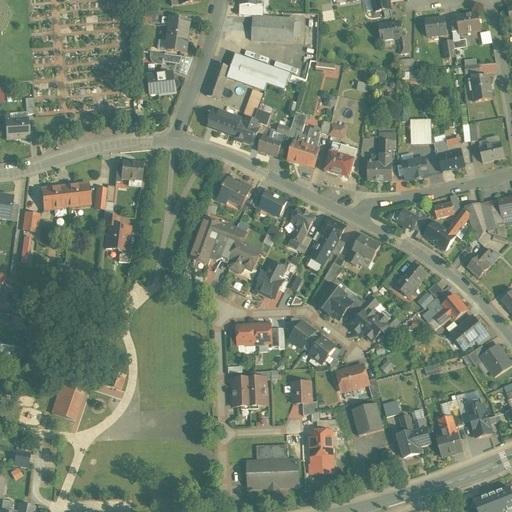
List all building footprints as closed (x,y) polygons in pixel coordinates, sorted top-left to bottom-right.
[(389,0),(371,0),(374,13),(391,10),(389,0)] [(163,13),(152,11),(150,24),(162,25),(163,13)] [(478,14),(457,18),(457,23),(452,24),(453,33),(459,32),(459,35),(481,32),(478,14)] [(295,21),(253,18),(252,42),(293,44),(295,21)] [(189,22),(168,19),(168,26),(170,26),(168,42),(167,51),(185,53),(186,45),(187,45),(189,22)] [(445,19),(425,21),(427,38),(447,36),(445,19)] [(400,23),(380,26),(382,43),(399,40),(400,48),(408,48),(406,35),(402,36),(400,23)] [(481,45),(491,45),(490,32),(480,33),(481,45)] [(466,40),(453,42),(454,50),(467,48),(466,40)] [(453,42),(442,44),(444,52),(454,50),(453,42)] [(408,48),(400,48),(401,56),(409,55),(408,48)] [(181,58),(164,55),(163,63),(180,65),(181,58)] [(264,66),(236,56),(231,69),(227,80),(256,90),(259,82),(264,66)] [(414,60),(401,61),(402,72),(413,71),(414,60)] [(335,66),(317,64),(316,70),(334,72),(335,66)] [(231,69),(218,65),(206,97),(220,102),(227,80),(231,69)] [(291,76),(264,66),(259,82),(285,92),(291,76)] [(479,66),(465,68),(465,75),(480,74),(479,66)] [(376,84),(385,85),(385,72),(376,72),(376,84)] [(171,74),(156,76),(156,73),(147,74),(149,96),(174,93),(171,74)] [(489,77),(471,80),(475,104),(493,101),(489,77)] [(357,84),(356,92),(367,94),(368,86),(357,84)] [(254,93),(246,114),(254,117),(262,97),(254,93)] [(33,100),(25,100),(27,116),(34,115),(33,100)] [(242,121),(214,111),(208,128),(235,138),(236,138),(242,121)] [(260,115),(257,114),(254,122),(260,124),(265,126),(267,119),(260,116),(260,115)] [(245,122),(242,121),(236,138),(235,138),(235,140),(253,147),(259,130),(258,129),(260,124),(254,122),(246,119),(245,122)] [(28,120),(5,122),(7,141),(16,140),(16,139),(29,138),(29,139),(30,139),(28,120)] [(331,125),(323,123),(321,134),(328,136),(331,125)] [(338,127),(332,125),(329,136),(335,138),(338,127)] [(291,130),(279,126),(277,134),(289,138),(291,130)] [(477,126),(469,126),(471,143),(478,142),(477,126)] [(432,132),(414,133),(414,146),(432,145),(432,132)] [(453,133),(445,135),(446,139),(448,147),(459,144),(457,136),(454,137),(453,133)] [(308,138),(297,135),(295,143),(294,142),(288,162),(314,170),(320,151),(306,146),(308,138)] [(283,143),(263,137),(258,152),(278,159),(283,143)] [(446,139),(438,141),(438,139),(435,140),(436,141),(435,142),(437,150),(448,147),(446,139)] [(358,151),(333,143),(324,173),(349,180),(358,151)] [(501,143),(479,149),(483,164),(505,159),(501,143)] [(393,150),(380,149),(380,165),(368,164),(368,183),(392,183),(393,165),(392,165),(393,150)] [(461,151),(450,154),(454,171),(465,169),(461,151)] [(450,154),(438,157),(443,174),(454,171),(450,154)] [(425,160),(402,164),(406,182),(429,178),(425,160)] [(143,165),(122,163),(117,163),(116,183),(121,183),(121,180),(129,181),(129,180),(142,181),(143,165)] [(240,187),(227,181),(223,190),(224,190),(218,202),(227,206),(229,201),(243,208),(252,189),(241,184),(240,187)] [(87,184),(65,187),(68,209),(90,206),(87,184)] [(65,187),(43,190),(45,211),(68,209),(65,187)] [(107,190),(98,189),(95,210),(105,211),(107,190)] [(287,203),(268,193),(260,209),(279,219),(287,203)] [(13,199),(0,196),(0,220),(9,222),(13,199)] [(456,197),(450,199),(452,204),(453,208),(459,207),(456,197)] [(511,198),(499,202),(505,228),(511,226),(511,198)] [(499,202),(482,206),(488,230),(489,235),(507,240),(505,228),(499,202)] [(452,204),(434,209),(437,220),(454,216),(453,208),(452,204)] [(482,205),(465,209),(467,214),(471,217),(469,219),(479,242),(485,234),(488,230),(482,206),(482,205)] [(206,213),(213,216),(216,208),(209,206),(206,213)] [(316,217),(299,209),(291,224),(298,227),(291,240),(301,245),(306,236),(307,233),(308,233),(316,217)] [(447,232),(455,238),(456,238),(469,219),(471,217),(467,214),(463,211),(447,232)] [(419,220),(405,212),(395,214),(392,220),(413,232),(419,220)] [(39,216),(26,214),(23,232),(37,234),(39,216)] [(120,218),(104,216),(103,227),(109,227),(106,250),(127,252),(130,229),(119,228),(118,226),(119,225),(120,218)] [(237,231),(205,219),(192,255),(199,257),(199,258),(200,259),(201,258),(208,260),(209,255),(213,257),(219,242),(229,246),(237,231)] [(345,228),(328,219),(321,235),(324,236),(338,244),(339,241),(345,228)] [(447,232),(434,223),(424,237),(427,239),(426,239),(433,244),(446,252),(456,238),(455,238),(447,232)] [(261,253),(242,244),(246,235),(237,231),(229,246),(235,249),(230,260),(232,261),(230,267),(230,269),(237,272),(239,271),(242,266),(252,271),(261,253)] [(318,233),(313,241),(318,244),(319,243),(324,236),(321,235),(318,233)] [(479,242),(478,243),(484,248),(491,238),(485,234),(479,242)] [(312,240),(306,236),(301,245),(303,247),(307,249),(312,240)] [(338,244),(324,236),(319,243),(318,244),(309,260),(311,261),(322,267),(324,268),(332,254),(338,244)] [(362,237),(353,252),(353,253),(347,263),(356,268),(362,257),(372,263),(381,247),(362,237)] [(25,238),(21,264),(27,265),(31,239),(25,238)] [(301,245),(291,240),(288,246),(290,248),(290,249),(296,252),(297,251),(300,252),(303,247),(301,245)] [(345,244),(339,241),(338,244),(332,254),(338,257),(339,254),(345,244)] [(486,250),(479,257),(478,257),(467,269),(479,280),(490,269),(490,268),(497,260),(492,255),(486,250)] [(500,258),(495,252),(492,255),(497,260),(500,258)] [(346,258),(339,254),(338,257),(334,264),(341,268),(342,267),(346,258)] [(457,260),(453,256),(448,263),(453,266),(457,260)] [(311,261),(308,267),(318,273),(322,267),(311,261)] [(273,264),(263,282),(261,283),(257,291),(259,292),(260,294),(263,296),(265,295),(275,300),(284,282),(281,281),(290,265),(286,263),(284,269),(273,264)] [(341,268),(334,264),(324,281),(332,286),(345,269),(342,267),(341,268)] [(290,265),(281,281),(284,282),(289,285),(293,277),(297,269),(290,265)] [(414,265),(395,289),(408,299),(428,275),(414,265)] [(401,277),(396,272),(383,286),(389,291),(397,282),(401,277)] [(302,281),(293,277),(289,285),(287,289),(295,294),(302,281)] [(117,280),(97,278),(96,288),(102,288),(103,286),(116,287),(117,280)] [(436,285),(429,292),(436,299),(443,292),(436,285)] [(327,314),(343,295),(331,286),(324,297),(323,296),(321,300),(316,306),(327,314)] [(428,294),(423,299),(429,305),(434,300),(428,294)] [(343,295),(327,314),(330,317),(332,315),(340,321),(352,305),(344,299),(346,297),(343,295)] [(511,295),(503,302),(505,304),(504,305),(511,314),(511,295)] [(455,297),(443,307),(446,310),(435,319),(441,327),(452,318),(455,321),(467,311),(455,297)] [(378,305),(371,298),(359,311),(364,315),(368,311),(371,313),(375,308),(378,305)] [(382,315),(375,308),(371,313),(377,319),(380,316),(382,315)] [(364,315),(351,329),(361,338),(364,335),(364,334),(378,320),(377,319),(371,313),(368,311),(364,315)] [(393,319),(385,311),(382,315),(380,316),(389,324),(393,319)] [(435,319),(431,314),(424,320),(434,332),(441,327),(435,319)] [(23,321),(0,315),(0,320),(16,325),(15,330),(21,331),(23,321)] [(378,320),(364,334),(364,335),(373,342),(382,332),(389,324),(380,316),(377,319),(378,320)] [(473,318),(451,336),(464,351),(486,333),(473,318)] [(393,319),(389,324),(382,332),(388,338),(402,327),(393,319)] [(303,323),(296,332),(295,331),(290,337),(291,338),(290,340),(302,350),(302,349),(306,352),(318,337),(314,334),(315,333),(303,323)] [(249,327),(237,328),(237,332),(238,346),(255,345),(254,326),(249,327)] [(271,326),(259,327),(254,326),(255,345),(271,344),(272,344),(271,330),(271,326)] [(237,332),(230,332),(231,350),(239,350),(238,346),(237,332)] [(318,337),(306,352),(310,355),(310,356),(322,365),(324,363),(325,363),(329,357),(328,356),(335,348),(323,339),(322,340),(318,337)] [(117,348),(102,343),(99,353),(114,358),(117,348)] [(0,345),(0,354),(18,355),(18,346),(0,345)] [(483,347),(468,357),(476,368),(484,363),(482,358),(488,355),(483,347)] [(498,347),(493,351),(492,354),(490,355),(488,355),(482,358),(484,363),(495,378),(511,367),(498,347)] [(387,362),(381,370),(386,374),(392,366),(387,362)] [(425,376),(438,374),(437,365),(424,367),(425,376)] [(364,367),(337,374),(339,384),(341,385),(344,393),(368,386),(369,386),(368,382),(364,367)] [(271,373),(255,374),(255,380),(265,379),(266,381),(271,381),(271,373)] [(125,378),(111,374),(107,387),(120,392),(125,378)] [(88,384),(65,377),(53,415),(75,423),(88,384)] [(249,380),(250,408),(267,407),(266,381),(265,379),(255,380),(249,380)] [(250,408),(249,380),(233,381),(233,382),(234,409),(250,408)] [(376,380),(368,382),(369,386),(368,386),(372,400),(381,397),(376,380)] [(311,384),(293,385),(293,393),(290,397),(294,400),(294,405),(303,405),(311,404),(311,384)] [(397,401),(382,405),(385,419),(400,415),(397,401)] [(312,404),(303,405),(304,418),(318,414),(317,404),(311,404),(312,404)] [(484,404),(466,409),(475,440),(493,435),(484,404)] [(377,405),(352,412),(359,438),(384,431),(377,405)] [(420,431),(413,433),(409,418),(401,420),(401,423),(406,435),(397,437),(404,460),(419,455),(419,454),(428,452),(427,447),(431,446),(427,429),(426,429),(420,431)] [(452,418),(439,422),(444,441),(438,443),(443,459),(462,453),(458,437),(457,437),(452,418)] [(423,419),(417,421),(420,431),(426,429),(423,419)] [(336,421),(314,422),(314,434),(332,433),(332,434),(342,433),(336,421)] [(401,423),(396,424),(398,433),(397,434),(397,437),(406,435),(401,423)] [(314,434),(311,434),(312,457),(333,456),(332,434),(332,433),(314,434)] [(288,446),(257,448),(257,464),(288,462),(288,446)] [(32,454),(17,450),(14,464),(29,467),(32,454)] [(391,452),(382,454),(385,465),(394,463),(391,452)] [(288,462),(267,463),(268,489),(299,488),(298,462),(288,462)] [(257,464),(248,464),(249,490),(268,489),(267,463),(257,464)] [(10,473),(13,481),(22,477),(18,469),(10,473)] [(511,511),(511,488),(510,484),(466,500),(470,511),(511,511)]
